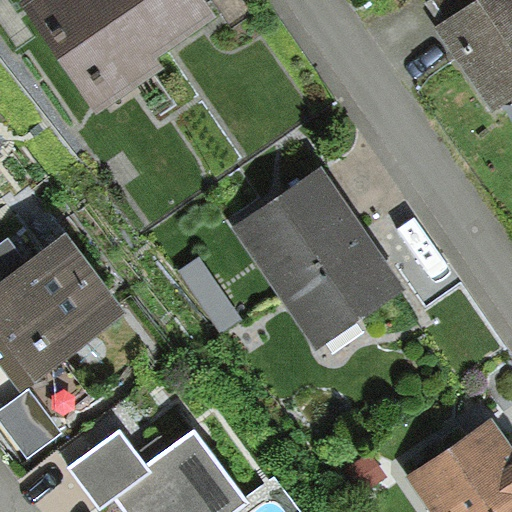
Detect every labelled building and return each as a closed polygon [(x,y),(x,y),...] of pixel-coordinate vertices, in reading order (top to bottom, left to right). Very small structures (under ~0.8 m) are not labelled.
[(218,27),(199,0),(29,0),(20,7),(97,121),(168,73),(162,65),(218,27)] [(511,0),(435,0),(431,3),(448,26),(437,33),(448,49),(494,115),(511,102),(511,0)] [(321,174),(237,232),(319,352),(403,294),(366,239),(321,174)] [(0,282),(0,368),(23,400),(0,416),(0,417),(28,456),(58,434),(28,394),(126,322),(65,240),(10,281),(3,286),(0,282)] [(494,423),(409,481),(430,511),(511,511),(511,450),(499,431),(494,423)] [(120,438),(71,472),(99,511),(106,511),(116,505),(120,511),(243,511),(247,510),(196,439),(160,464),(146,474),(120,438)]
